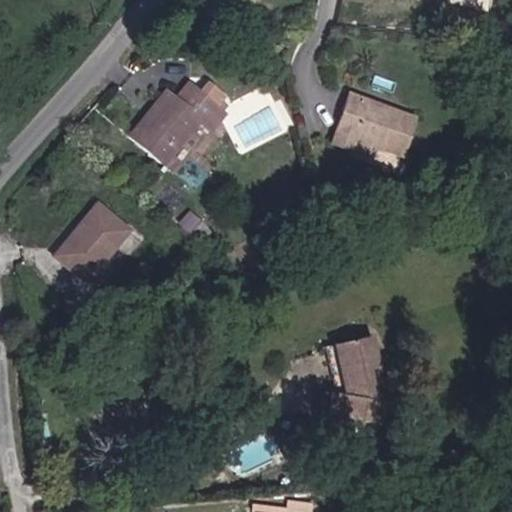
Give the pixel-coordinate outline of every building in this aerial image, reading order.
[(231,112),(196,84),(181,101),(171,93),(136,133),(172,164),(207,122),(218,129),(231,112)] [(393,172),(407,135),(340,109),(322,159),(342,166),(346,154),(393,172)] [(102,200),(80,227),(87,233),(62,259),(87,280),(133,227),(102,200)] [(56,254),(62,259),(87,233),(80,227),(56,254)] [(357,370),(356,364),(350,340),(315,347),(326,399),(318,401),(311,402),(320,437),(312,439),(312,445),(321,461),(332,458),(342,445),(339,433),(352,430),(351,418),(367,415),(363,390),(350,392),(347,373),(357,370)] [(307,349),(318,401),(326,399),(315,347),(307,349)] [(303,404),(312,439),(320,437),(311,402),(303,404)]
